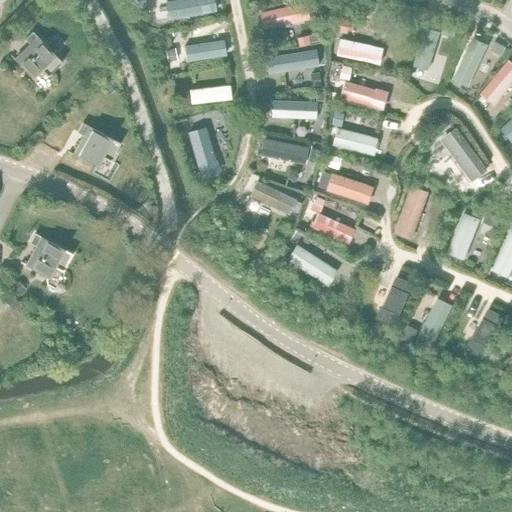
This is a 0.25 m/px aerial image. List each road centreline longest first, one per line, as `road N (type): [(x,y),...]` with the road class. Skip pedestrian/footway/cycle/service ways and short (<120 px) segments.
road 1 (residential): [(0,169),(115,218),(250,317),(341,368),(511,443)]
road 2 (residential): [(511,180),(462,110),(431,103),(416,121),(380,228),(399,254),(511,299)]
road 3 (residential): [(218,195),(239,165),(249,106),(234,0)]
